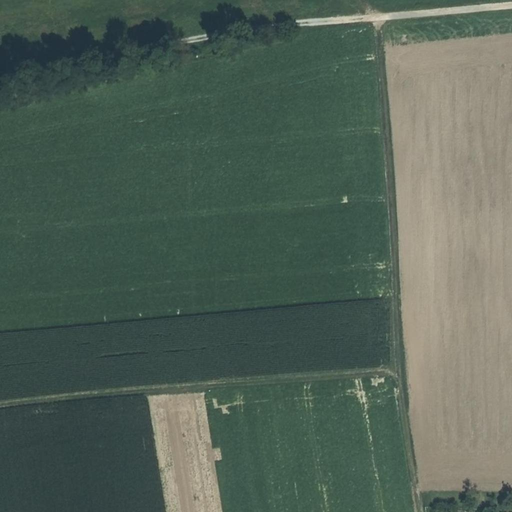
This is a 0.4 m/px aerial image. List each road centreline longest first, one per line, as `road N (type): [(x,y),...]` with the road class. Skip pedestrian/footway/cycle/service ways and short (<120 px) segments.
road 1 (track): [(423,511),(398,362),(376,19),(356,0)]
road 2 (track): [(0,79),(231,33),(511,7)]
road 3 (track): [(0,400),(398,362)]
